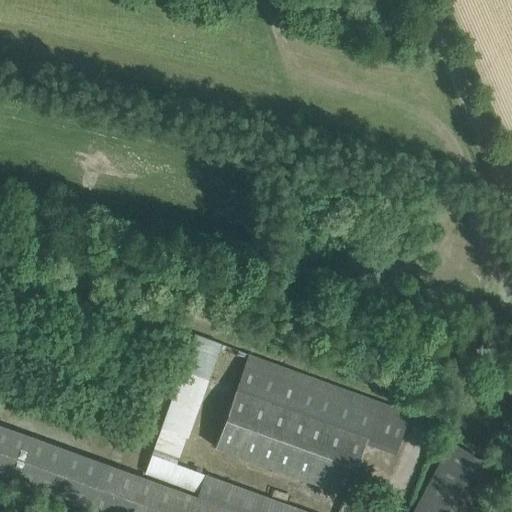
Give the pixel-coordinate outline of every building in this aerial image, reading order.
[(194,334),(161,427),(185,435),(218,343),(194,334)] [(409,412),(248,354),(214,446),(346,494),(366,437),(396,448),(409,412)] [(0,476),(86,508),(102,462),(0,425),(0,476)] [(185,435),(161,427),(145,472),(168,481),(175,463),(185,435)] [(451,443),(413,511),(477,511),(501,470),(451,443)] [(190,511),(196,496),(102,462),(86,508),(97,511),(190,511)] [(204,474),(175,463),(168,481),(197,492),(204,474)] [(308,511),(204,474),(197,492),(196,496),(190,511),(308,511)]
